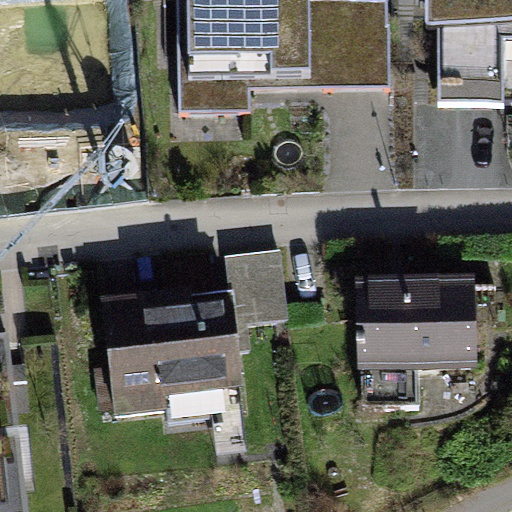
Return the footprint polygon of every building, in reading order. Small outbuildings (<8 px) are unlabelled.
[(0,0),(0,102),(85,99),(81,0),(0,0)] [(511,0),(414,0),(417,129),(496,128),(494,64),(511,63),(511,0)] [(310,10),(176,18),(183,129),(247,126),(246,102),(315,98),(310,10)] [(109,314),(117,443),(247,436),(242,340),(296,337),(291,259),(228,262),(230,307),(109,314)] [(362,411),(482,406),(478,300),(357,305),(362,411)] [(22,511),(3,352),(0,352),(0,511),(22,511)]
